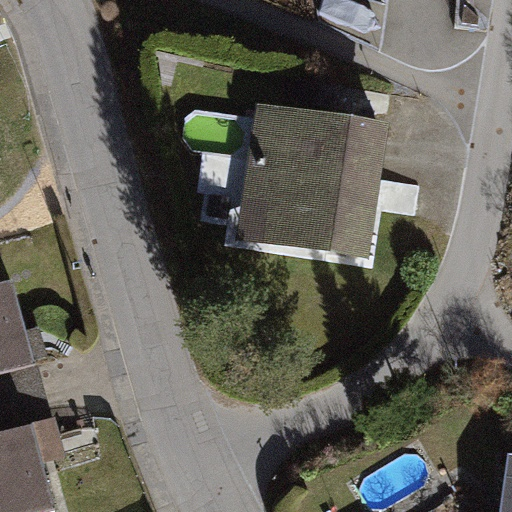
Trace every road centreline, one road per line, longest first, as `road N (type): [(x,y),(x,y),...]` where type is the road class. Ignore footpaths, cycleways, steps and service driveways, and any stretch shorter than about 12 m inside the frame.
road 1 (residential): [(189,488),(312,440),(455,308),(511,27)]
road 2 (residential): [(189,488),(150,404),(58,0)]
